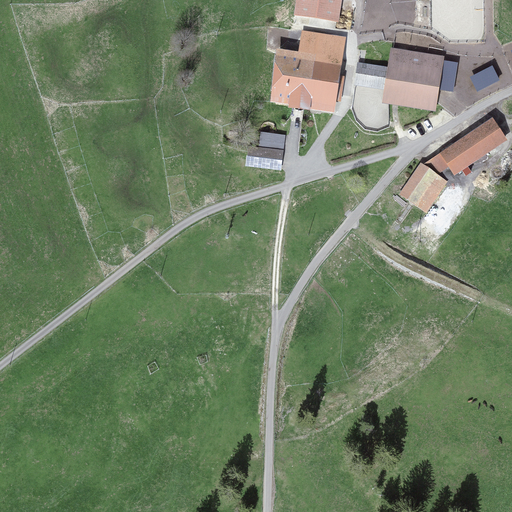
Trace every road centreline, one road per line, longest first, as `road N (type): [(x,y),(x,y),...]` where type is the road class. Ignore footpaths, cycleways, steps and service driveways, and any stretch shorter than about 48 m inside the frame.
road 1 (unclassified): [(511,90),(417,144),(313,268),(276,335),(267,511)]
road 2 (track): [(417,144),(210,210),(0,367)]
road 3 (track): [(288,184),(276,335)]
